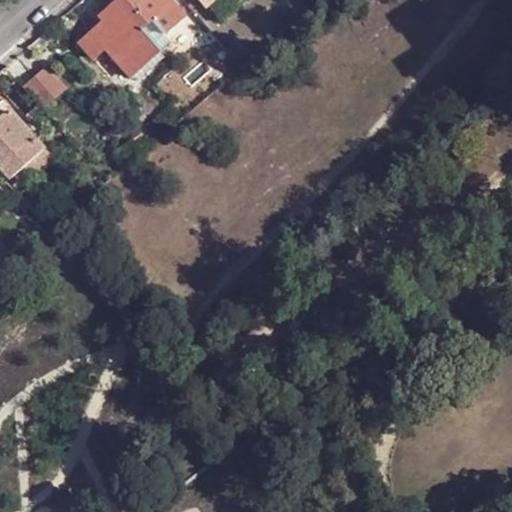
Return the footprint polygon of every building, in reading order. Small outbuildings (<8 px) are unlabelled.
[(106,13),(100,18),(104,22),(96,32),(92,34),(80,45),(93,59),(105,49),(131,78),(160,52),(142,31),(153,21),(165,36),(185,18),(169,0),(114,0),(106,7),(106,13)] [(100,18),(91,26),(96,32),(104,22),(100,18)] [(51,30),(29,47),(36,54),(56,35),(51,30)] [(47,69),(25,89),(42,109),(43,108),(64,88),(47,69)] [(199,97),(192,90),(180,99),(188,108),(199,97)] [(35,141),(9,111),(0,119),(0,170),(0,171),(35,141)]
